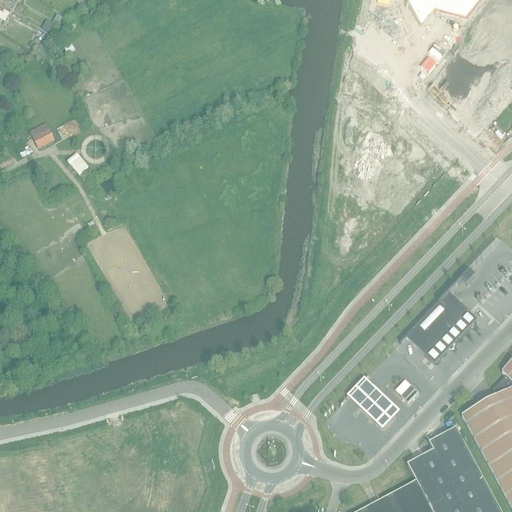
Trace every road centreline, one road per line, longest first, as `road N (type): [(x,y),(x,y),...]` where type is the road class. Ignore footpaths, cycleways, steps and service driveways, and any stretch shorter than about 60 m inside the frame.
road 1 (tertiary): [(498,180),(273,428)]
road 2 (tertiary): [(294,443),(314,404),(511,195)]
road 3 (unclassified): [(294,460),(340,475),(372,470),(511,326)]
road 4 (unclassified): [(253,435),(193,386),(0,435)]
